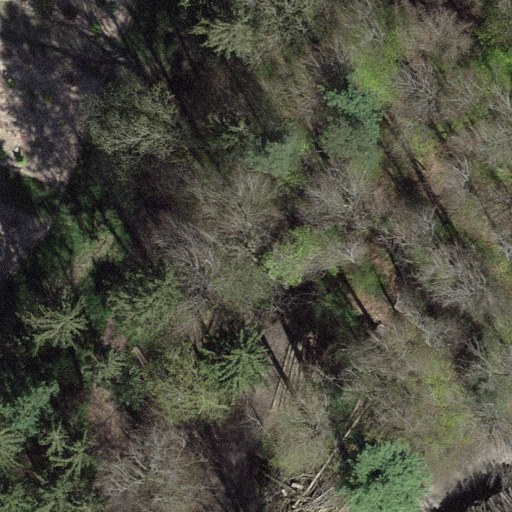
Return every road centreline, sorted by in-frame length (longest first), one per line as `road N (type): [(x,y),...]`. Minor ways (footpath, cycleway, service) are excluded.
road 1 (track): [(343,0),(339,124),(227,511)]
road 2 (track): [(378,511),(511,445)]
